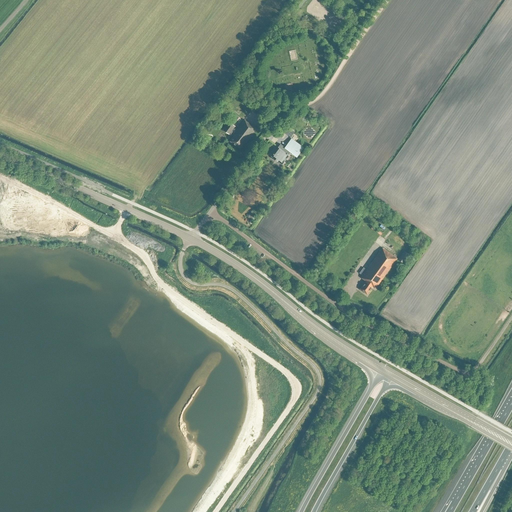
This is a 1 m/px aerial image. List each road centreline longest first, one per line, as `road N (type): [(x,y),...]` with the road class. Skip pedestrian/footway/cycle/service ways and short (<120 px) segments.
road 1 (track): [(0,176),(131,244),(159,281),(292,377),(294,400),(214,511)]
road 2 (unclassified): [(208,212),(313,290),(466,371),(511,308)]
road 3 (unclassified): [(190,238),(178,265),(182,275),(233,289),(317,370),(314,396),(233,511)]
road 4 (secondary): [(381,368),(190,238)]
road 5 (secondary): [(190,238),(0,155)]
road 6 (motorway): [(381,368),(300,511)]
road 7 (motorway): [(313,511),(391,374)]
road 8 (secondary): [(511,442),(391,374)]
road 9 (unclassified): [(208,212),(283,108)]
road 10 (motorway): [(511,402),(449,511)]
